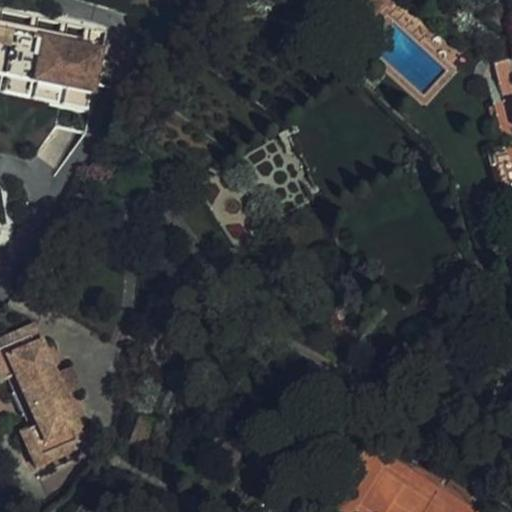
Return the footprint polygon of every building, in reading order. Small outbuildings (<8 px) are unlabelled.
[(335,0),(326,10),(343,26),(366,0),(335,0)] [(103,50),(0,27),(0,94),(91,112),(103,50)] [(0,365),(9,361),(42,346),(34,328),(0,342),(0,365)] [(47,445),(81,430),(66,397),(57,378),(42,346),(9,361),(17,379),(39,428),(47,445)] [(0,385),(17,379),(9,361),(0,365),(0,385)] [(57,378),(66,397),(75,392),(67,373),(57,378)] [(136,408),(122,444),(148,455),(162,418),(136,408)] [(29,453),(47,445),(39,428),(22,436),(29,453)] [(88,445),(81,430),(47,445),(29,453),(37,470),(88,445)]
